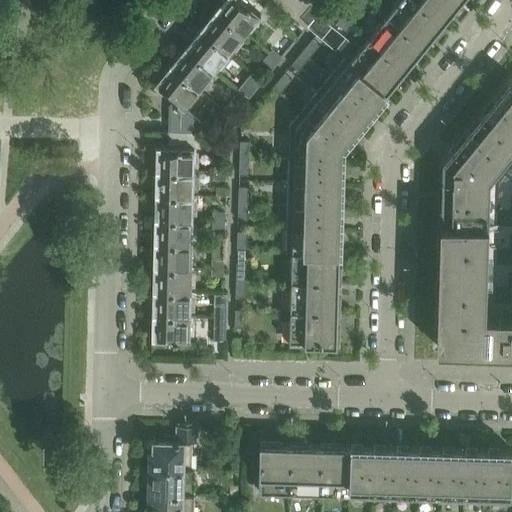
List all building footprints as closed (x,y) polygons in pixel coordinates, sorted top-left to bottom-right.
[(226,3),(219,12),(245,33),(261,14),(243,0),(223,0),(226,3)] [(399,0),(350,61),(345,58),(290,124),(286,251),(292,251),(289,342),(305,342),(305,349),(330,349),(330,343),(332,343),(340,343),(341,323),(338,323),(338,313),(341,313),(342,294),(339,293),(339,283),(342,283),(342,264),(340,263),(340,253),(343,253),(343,243),(340,243),(341,229),(343,230),(344,219),(341,219),(341,207),(344,207),(344,196),(342,196),(342,184),(345,184),(345,173),(342,173),(343,144),(352,134),(354,136),(360,127),(358,126),(366,116),(368,118),(375,110),(373,108),(380,99),(382,100),(389,92),(387,90),(394,82),(396,83),(408,68),(406,67),(413,59),(415,60),(427,45),(425,44),(432,35),(434,37),(446,22),(444,20),(451,12),(453,14),(464,0),(399,0)] [(358,11),(366,0),(354,0),(350,5),(358,11)] [(211,21),(203,30),(230,52),(245,33),(219,12),(216,9),(208,19),(211,21)] [(344,28),(349,21),(342,15),(336,22),(344,28)] [(195,40),(188,49),(215,71),(230,52),(203,30),(200,28),(192,37),(195,40)] [(315,51),(320,44),(312,38),(307,45),(315,51)] [(309,57),(315,51),(307,45),(302,51),(309,57)] [(180,59),(173,67),(200,89),(215,71),(188,49),(185,46),(177,56),(180,59)] [(272,50),(268,55),(277,63),(282,57),(272,50)] [(304,64),(309,57),(302,51),(297,58),(304,64)] [(277,63),(268,55),(263,62),(272,69),(277,63)] [(299,70),(304,64),(297,58),(291,64),(299,70)] [(170,105),(169,131),(201,132),(201,122),(184,108),(200,89),(173,67),(170,65),(162,75),(165,77),(158,86),(155,83),(154,84),(174,100),(170,105)] [(286,86),(292,79),(284,73),(278,80),(286,86)] [(511,73),(443,159),(437,347),(511,348),(511,73)] [(280,93),(286,86),(278,80),(273,87),(280,93)] [(253,92),(244,84),(239,91),(248,98),(253,92)] [(248,98),(239,91),(234,97),(243,104),(248,98)] [(160,159),(160,170),(195,172),(195,147),(201,147),(201,132),(169,131),(169,146),(157,146),(156,159),(160,159)] [(249,150),(250,141),(240,141),(240,149),(249,150)] [(249,158),(249,150),(240,149),(239,158),(249,158)] [(249,166),(249,158),(239,158),(239,166),(249,166)] [(249,175),(249,166),(239,166),(239,174),(249,175)] [(195,172),(160,170),(156,170),(156,183),(160,183),(160,194),(194,196),(195,172)] [(227,173),(214,172),(214,180),(227,181),(227,173)] [(248,195),(248,187),(239,186),(238,195),(248,195)] [(194,196),(160,194),(156,194),(155,207),(159,207),(159,219),(194,220),(194,196)] [(248,204),(248,195),(238,195),(238,203),(248,204)] [(248,212),(248,204),(238,203),(238,212),(248,212)] [(213,212),(213,220),(225,221),(226,213),(213,212)] [(247,220),(248,212),(238,212),(238,220),(247,220)] [(194,220),(159,219),(155,219),(155,231),(159,231),(158,243),(193,244),(194,220)] [(225,221),(213,220),(213,228),(225,229),(225,221)] [(247,240),(247,231),(237,231),(237,240),(247,240)] [(247,249),(247,240),(237,240),(237,249),(247,249)] [(193,244),(158,243),(154,242),(154,255),(158,255),(158,267),(193,268),(193,244)] [(246,279),(246,263),(236,262),(236,279),(246,279)] [(193,268),(158,267),(154,266),(153,279),(158,279),(157,290),(192,291),(193,268)] [(224,269),(211,268),(211,277),(224,277),(224,269)] [(245,296),(246,279),(236,279),(235,296),(245,296)] [(192,291),(157,290),(153,290),(153,303),(157,303),(157,315),(191,316),(192,291)] [(214,304),(214,317),(227,317),(227,305),(214,304)] [(244,327),(245,309),(235,309),(235,327),(244,327)] [(191,316),(157,315),(156,326),(152,326),(152,339),(191,340),(191,316)] [(227,317),(214,317),(213,340),(226,340),(227,317)] [(198,441),(198,424),(176,424),(176,435),(167,435),(167,439),(153,439),(153,449),(149,449),(149,467),(191,468),(191,441),(198,441)] [(289,491),(291,443),(280,443),(280,440),(261,440),(261,447),(260,447),(259,490),(289,491)] [(319,492),(321,444),(310,444),(310,441),(291,440),(291,443),(289,491),(319,492)] [(349,493),(351,445),(340,445),(340,442),(321,441),(321,444),(319,492),(349,493)] [(372,499),(374,446),(362,445),(362,443),(351,442),(351,445),(349,493),(349,499),(372,499)] [(395,500),(397,446),(385,446),(385,443),(374,443),(374,446),(372,499),(395,500)] [(419,501),(420,447),(407,447),(407,444),(397,444),(397,446),(395,500),(419,501)] [(442,501),(443,448),(442,448),(430,447),(430,445),(420,444),(420,447),(419,501),(442,501)] [(465,502),(466,448),(465,448),(453,448),(453,445),(442,445),(442,448),(443,448),(442,501),(465,502)] [(486,503),(488,449),(476,449),(476,446),(465,446),(465,448),(466,448),(465,502),(486,503)] [(511,503),(511,473),(511,449),(498,449),(499,447),(488,446),(488,449),(486,503),(511,503)] [(194,494),(194,468),(191,468),(149,467),(149,484),(152,484),(152,493),(194,494)] [(230,485),(230,495),(238,495),(238,485),(230,485)] [(193,511),(194,494),(152,493),(151,502),(148,502),(148,511),(193,511)]
